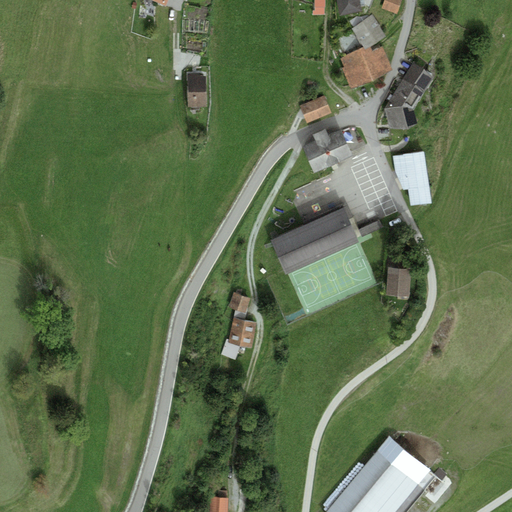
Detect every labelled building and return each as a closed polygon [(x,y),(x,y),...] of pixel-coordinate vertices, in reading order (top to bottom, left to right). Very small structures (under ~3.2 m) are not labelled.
[(325,0),(315,0),(315,7),(314,14),(324,16),(326,7),(325,0)] [(338,0),(341,12),(360,8),(358,0),(338,0)] [(400,0),(383,0),(381,7),(397,12),(400,0)] [(372,14),(352,27),(364,45),(365,46),(370,43),(385,33),(372,14)] [(364,45),(341,57),(344,65),(342,66),(351,86),(392,67),(382,45),(372,48),(370,43),(365,46),(364,45)] [(434,74),(412,62),(384,106),(390,127),(417,121),(413,105),(434,74)] [(206,74),(187,74),(188,106),(207,105),(206,74)] [(324,94),(299,105),(307,121),(331,110),(324,94)] [(316,138),(302,144),(314,170),(353,152),(342,129),(341,127),(328,133),(325,126),(312,131),(316,138)] [(403,153),(393,154),(395,172),(403,188),(408,188),(410,203),(432,201),(424,148),(403,152),(403,153)] [(344,204),(271,237),(287,272),(358,239),(344,204)] [(379,219),(359,229),(362,234),(382,226),(379,219)] [(411,267),(389,266),(386,292),(409,295),(411,267)] [(250,296),(233,291),(228,305),(245,311),(250,296)] [(257,320),(234,317),(228,339),(226,338),(221,354),(236,359),(241,344),(251,346),(257,320)] [(392,511),(418,482),(378,447),(323,511),(392,511)] [(209,511),(227,511),(228,496),(210,496),(209,511)]
